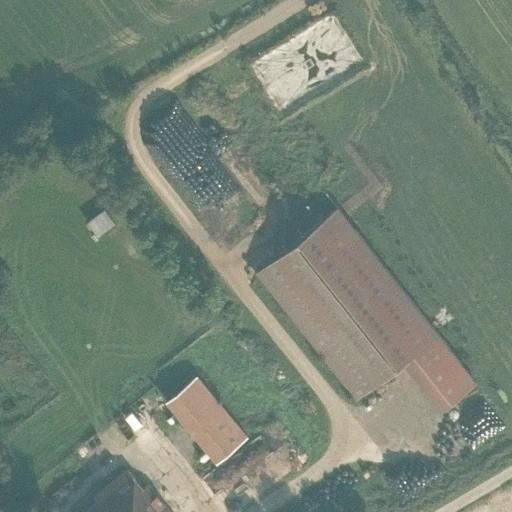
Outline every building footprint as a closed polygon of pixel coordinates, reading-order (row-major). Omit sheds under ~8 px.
[(218,150),(264,216),(274,209),(228,143),(218,150)] [(476,380),(437,333),(338,207),(256,272),(355,397),(403,359),(440,408),(476,380)] [(247,435),(196,375),(165,400),(216,461),(247,435)] [(303,398),(316,411),(323,404),(310,391),(303,398)] [(171,511),(148,483),(143,487),(127,468),(93,496),(95,498),(78,511),(171,511)]
